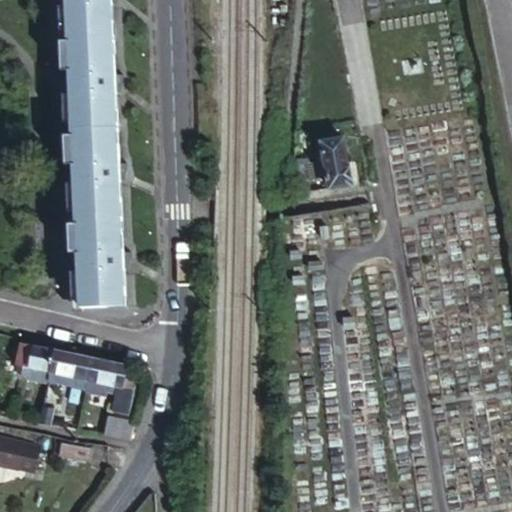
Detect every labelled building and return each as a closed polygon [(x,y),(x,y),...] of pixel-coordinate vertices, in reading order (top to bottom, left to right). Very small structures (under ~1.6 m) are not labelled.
[(129,303),(113,0),(74,0),(90,304),(129,303)] [(326,140),(336,187),(358,182),(348,135),(326,140)] [(305,159),(297,161),(303,189),(310,187),(305,159)] [(57,346),(21,338),(18,358),(21,359),(53,367),(57,346)] [(91,375),(95,355),(57,346),(53,367),(68,370),(91,375)] [(126,383),(131,363),(95,355),(91,375),(120,382),(126,383)] [(53,367),(21,359),(20,368),(52,376),(53,367)] [(53,367),(52,376),(66,379),(68,370),(53,367)] [(68,370),(66,379),(88,385),(91,375),(68,370)] [(91,375),(88,385),(87,389),(107,395),(108,390),(118,390),(120,382),(91,375)] [(120,382),(118,390),(116,400),(131,403),(135,385),(126,383),(120,382)] [(113,432),(112,434),(127,437),(131,418),(108,412),(103,430),(113,432)] [(23,441),(0,436),(0,459),(19,463),(23,441)] [(23,441),(19,463),(36,467),(40,445),(23,441)] [(95,462),(97,448),(69,443),(66,456),(95,462)]
